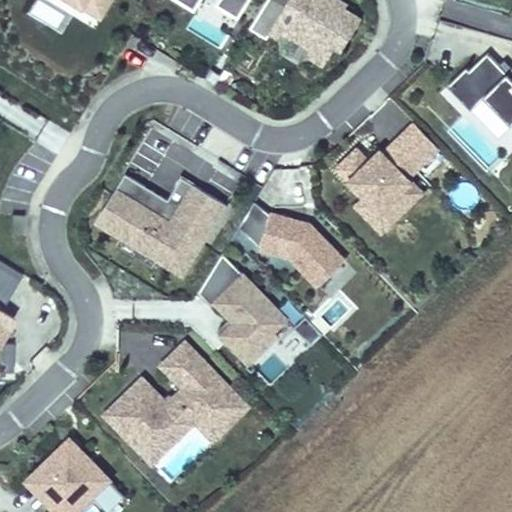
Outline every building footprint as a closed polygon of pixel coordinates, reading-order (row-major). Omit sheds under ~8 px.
[(98,13),(105,0),(104,0),(82,0),(81,4),(98,13)] [(244,0),(195,0),(196,0),(216,0),(215,1),(236,14),(244,0)] [(359,14),(342,4),(344,0),(282,0),(281,2),(277,0),(262,0),(249,23),(265,33),(269,27),(281,34),(291,31),(308,41),(310,51),(323,59),(334,41),(341,44),(359,14)] [(511,60),(506,67),(486,46),(468,64),(465,61),(446,79),(470,103),(483,90),(510,118),(511,116),(511,60)] [(384,212),(415,181),(411,177),(441,148),(415,121),(392,143),(397,148),(390,156),(385,151),(382,148),(370,160),(358,147),(338,167),(366,194),(384,212)] [(390,156),(397,148),(392,143),(385,151),(390,156)] [(184,269),(226,200),(182,174),(169,196),(126,171),(98,218),(184,269)] [(425,191),(415,181),(384,212),(366,194),(355,205),(383,233),(425,191)] [(346,255),(310,219),(270,208),(261,244),(291,252),(320,281),(346,255)] [(21,232),(22,214),(12,213),(11,231),(21,232)] [(287,315),(222,249),(198,290),(212,304),(215,300),(234,319),(222,332),(250,360),(279,332),(275,327),(287,315)] [(0,338),(13,316),(0,308),(0,338)] [(324,330),(306,313),(294,324),(312,342),(324,330)] [(207,428),(230,405),(222,397),(234,385),(187,338),(163,362),(185,385),(170,400),(145,375),(107,412),(156,460),(198,418),(207,428)] [(216,437),(251,402),(234,385),(222,397),(230,405),(207,428),(216,437)] [(129,493),(73,437),(32,478),(55,502),(87,502),(96,493),(113,509),(129,493)] [(65,511),(76,511),(87,502),(55,502),(65,511)]
